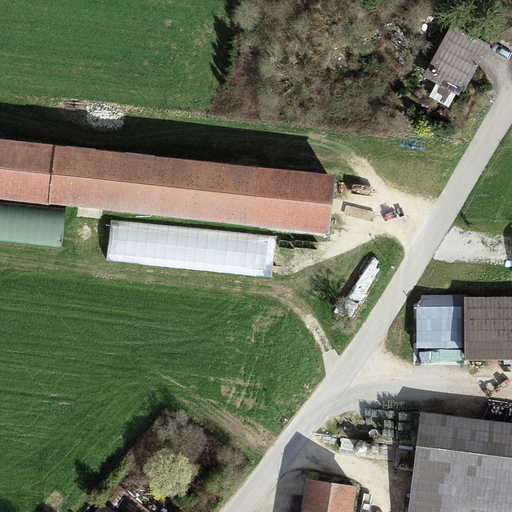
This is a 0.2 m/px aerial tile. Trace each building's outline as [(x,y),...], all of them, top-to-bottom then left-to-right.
[(446,33),(424,77),(456,93),(478,49),(446,33)] [(325,171),(0,135),(0,189),(319,224),(325,171)] [(465,363),(511,362),(511,297),(464,298),(465,363)] [(511,511),(511,425),(420,414),(408,511),(511,511)] [(307,481),(302,511),(350,511),(354,488),(307,481)]
